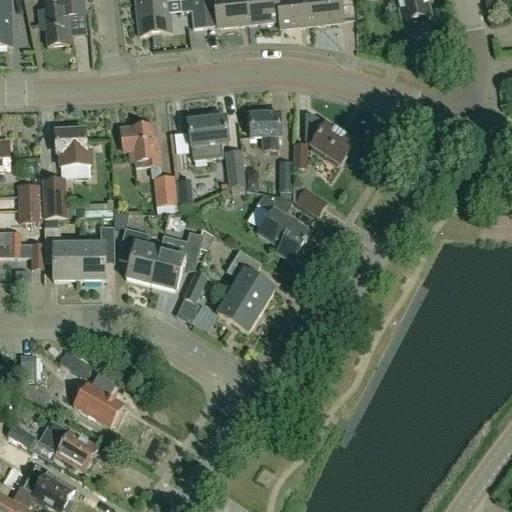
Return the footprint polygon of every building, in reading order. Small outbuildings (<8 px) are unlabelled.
[(0,0),(0,50),(11,50),(9,5),(8,5),(8,0),(0,0)] [(73,47),(70,19),(85,17),(83,0),(56,0),(58,13),(38,14),(39,30),(45,29),(47,50),(73,47)] [(135,0),(136,9),(168,5),(167,0),(135,0)] [(213,0),(214,0),(203,1),(206,31),(217,30),(218,32),(249,28),(246,0),(213,0)] [(280,25),(278,1),(278,0),(246,0),(249,28),(280,25)] [(308,0),(283,0),(278,1),(280,25),(281,33),(312,29),(308,0)] [(308,0),(312,29),(345,26),(343,9),(352,8),(351,0),(308,0)] [(397,0),(403,26),(407,25),(410,28),(417,26),(417,22),(430,19),(425,0),(397,0)] [(206,31),(203,1),(180,4),(181,15),(191,14),(193,32),(206,31)] [(168,5),(136,9),(139,40),(172,37),(168,5)] [(278,153),(277,140),(281,140),(280,117),(250,118),(251,141),(263,141),(264,154),(278,153)] [(339,168),(340,169),(356,147),(327,127),(326,128),(312,118),(306,120),(306,144),(312,148),(311,149),(328,161),(327,164),(337,171),(339,168)] [(225,121),(189,125),(192,151),(193,151),(194,164),(223,161),(222,147),(228,146),(225,121)] [(162,169),(159,141),(155,142),(153,129),(131,131),(132,132),(121,134),(123,156),(129,155),(131,166),(134,166),(135,172),(162,169)] [(85,134),(56,135),(57,157),(61,157),(62,170),(91,169),(91,155),(86,155),(85,134)] [(0,175),(10,175),(8,145),(0,144),(0,175)] [(307,173),(307,148),(293,148),(293,173),(307,173)] [(245,170),(259,169),(258,149),(244,150),(245,170)] [(245,188),(241,154),(224,156),(229,191),(245,188)] [(292,201),(292,166),(279,166),(279,201),(292,201)] [(217,178),(193,179),(194,198),(218,197),(217,178)] [(178,216),(174,180),(154,182),(157,218),(178,216)] [(257,182),(247,182),(247,192),(257,192),(257,182)] [(67,222),(65,183),(42,184),(44,223),(67,222)] [(328,207),(296,187),(292,188),(292,205),(319,221),(328,207)] [(19,213),(40,213),(39,188),(17,189),(19,213)] [(264,198),(257,208),(270,216),(257,236),(279,251),(276,256),(292,266),(312,235),(285,218),(292,207),(285,202),(264,198)] [(83,211),(74,211),(75,222),(84,221),(83,211)] [(41,226),(40,213),(19,213),(19,227),(41,226)] [(46,224),(46,232),(58,232),(58,223),(46,224)] [(80,285),(79,249),(65,250),(65,244),(59,244),(58,232),(46,232),(45,232),(45,262),(53,261),(54,286),(80,285)] [(101,249),(79,249),(80,285),(105,285),(104,261),(114,260),(114,232),(100,232),(101,249)] [(150,290),(160,253),(135,247),(138,236),(126,233),(118,262),(130,265),(126,283),(150,290)] [(0,249),(8,250),(8,237),(0,236),(0,249)] [(20,236),(8,237),(8,250),(0,249),(0,262),(31,261),(31,275),(45,274),(44,248),(21,249),(20,236)] [(185,259),(160,253),(150,290),(176,296),(183,266),(195,269),(203,240),(190,236),(185,259)] [(231,297),(262,316),(276,293),(253,280),(261,268),(240,254),(227,276),(239,283),(231,297)] [(195,277),(184,302),(195,307),(206,282),(195,277)] [(262,316),(231,297),(217,319),(249,338),(262,316)] [(20,360),(20,390),(36,390),(36,380),(40,380),(40,362),(35,362),(35,360),(20,360)] [(72,375),(84,382),(91,370),(79,363),(72,375)] [(73,410),(110,432),(124,408),(87,386),(73,410)] [(69,471),(46,457),(51,447),(36,438),(35,440),(13,427),(6,440),(67,476),(69,471)] [(47,444),(51,447),(52,447),(50,451),(58,456),(57,459),(83,474),(85,471),(88,470),(91,466),(90,462),(96,452),(82,443),(83,442),(71,435),(70,436),(61,432),(55,441),(51,438),(47,444)] [(0,451),(0,455),(27,471),(34,459),(5,442),(0,451)] [(14,494),(23,477),(11,470),(2,487),(14,494)] [(63,511),(74,493),(58,484),(58,483),(47,476),(45,481),(33,474),(22,492),(34,499),(33,501),(36,503),(35,505),(45,511),(46,509),(51,511),(63,511)] [(25,511),(0,497),(0,511),(25,511)]
